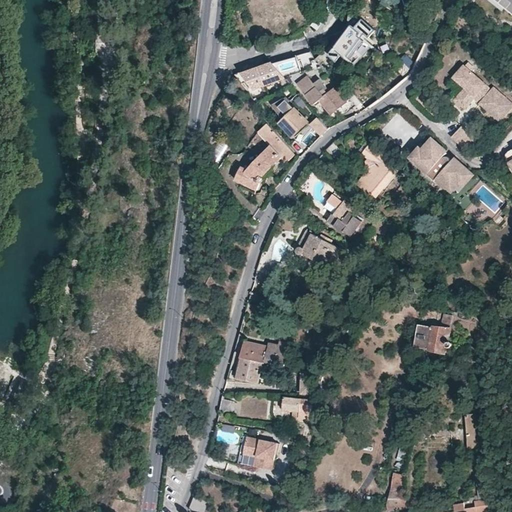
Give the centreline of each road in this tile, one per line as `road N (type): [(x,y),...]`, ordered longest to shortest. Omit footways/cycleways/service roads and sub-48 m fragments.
road 1 (residential): [(182,511),(271,213),(325,141),(410,83),(451,0)]
road 2 (secondary): [(216,0),(149,511)]
